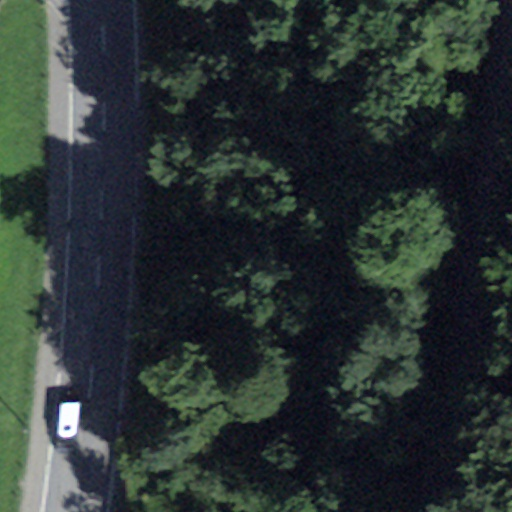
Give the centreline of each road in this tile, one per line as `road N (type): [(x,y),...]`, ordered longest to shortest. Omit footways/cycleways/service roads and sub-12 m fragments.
road 1 (secondary): [(100,0),(96,281),(75,511)]
road 2 (unclassified): [(511,131),(447,511)]
